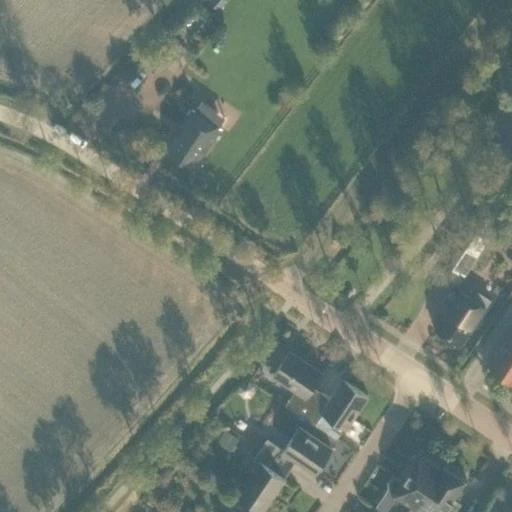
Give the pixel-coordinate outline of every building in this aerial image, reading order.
[(153,57),(166,66),(183,44),(170,35),(153,57)] [(197,158),(208,142),(210,144),(222,126),(213,120),(219,112),(202,100),(196,109),(193,107),(182,124),(184,126),(174,142),(171,140),(168,145),(175,149),(173,153),(188,163),(193,156),(199,161),(199,160),(197,158)] [(465,222),(441,257),(463,272),(488,237),(465,222)] [(434,327),(460,345),(487,306),(461,288),(434,327)] [(511,330),(490,364),(511,379),(511,330)] [(286,403),(306,416),(316,401),(322,391),(313,385),(322,371),(290,349),(274,373),(296,388),(286,403)] [(322,391),(316,401),(306,416),(316,422),(324,411),(337,420),(332,426),(342,433),(346,426),(368,394),(345,378),(331,397),(322,391)] [(239,384),(239,391),(244,395),(251,395),(255,390),(255,384),(250,379),(243,380),(239,384)] [(268,437),(261,447),(290,468),(297,458),(316,471),(332,447),(300,426),(284,448),(268,437)] [(239,438),(225,428),(219,438),(233,447),(239,438)] [(263,509),(290,468),(261,447),(254,457),(260,461),(239,493),(263,509)] [(397,493),(416,506),(445,462),(444,462),(442,465),(421,451),(420,453),(412,457),(411,466),(402,479),(397,475),(389,479),(389,487),(381,498),(390,504),(397,493)] [(445,462),(416,506),(424,511),(461,511),(449,504),(467,477),(458,466),(449,465),(445,462)]
